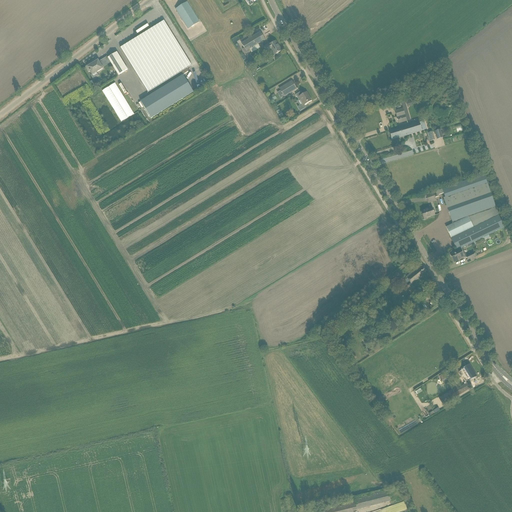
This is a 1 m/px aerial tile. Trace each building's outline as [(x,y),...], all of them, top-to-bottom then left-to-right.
[(175,9),(188,29),(199,22),(187,2),(175,9)] [(120,48),(148,93),(181,72),(191,66),(164,21),(153,28),(120,48)] [(244,48),(242,49),(246,54),(249,52),(248,50),(265,40),(260,32),(241,44),(244,48)] [(271,51),(274,55),(281,51),(276,42),(269,46),(268,45),(264,47),(267,53),(271,51)] [(108,58),(118,75),(127,70),(117,52),(108,58)] [(86,67),(88,71),(91,76),(93,79),(98,76),(97,73),(103,69),(98,61),(92,65),(91,64),(86,67)] [(140,102),(151,119),(193,93),(183,76),(140,102)] [(279,89),(284,97),(296,89),(292,81),(287,84),(279,89)] [(103,91),(120,122),(134,115),(117,83),(103,91)] [(300,100),(304,106),(312,101),(306,92),(302,95),(301,92),(295,95),(299,101),(300,100)] [(403,109),(395,111),(399,124),(410,120),(407,108),(403,109)] [(419,121),(408,124),(411,135),(422,131),(426,129),(424,121),(419,123),(419,121)] [(411,135),(408,124),(397,128),(397,129),(389,132),(392,140),(411,135)] [(443,138),(440,130),(435,132),(437,140),(443,138)] [(457,250),(460,249),(467,245),(468,247),(472,245),(471,244),(504,228),(499,216),(484,175),(433,193),(435,198),(439,197),(438,195),(444,193),(445,198),(443,199),(453,224),(446,227),(457,250)] [(436,201),(435,198),(433,193),(426,195),(429,203),(436,201)] [(428,209),(421,212),(424,219),(434,216),(431,207),(428,208),(428,209)] [(460,249),(457,250),(457,251),(450,255),(454,262),(464,258),(460,249)] [(406,288),(414,296),(419,292),(412,284),(427,272),(423,266),(420,268),(419,267),(406,278),(411,284),(406,288)] [(394,321),(393,319),(394,319),(392,315),(385,319),(389,325),(394,321)] [(469,365),(462,370),(468,381),(475,377),(472,371),(473,371),(469,365)] [(452,391),(439,399),(443,405),(472,387),(469,382),(459,388),(458,387),(455,389),(454,387),(451,389),(452,391)] [(353,497),(350,498),(353,511),(357,510),(390,502),(388,489),(353,497)] [(350,498),(304,510),(304,511),(353,511),(350,498)]
